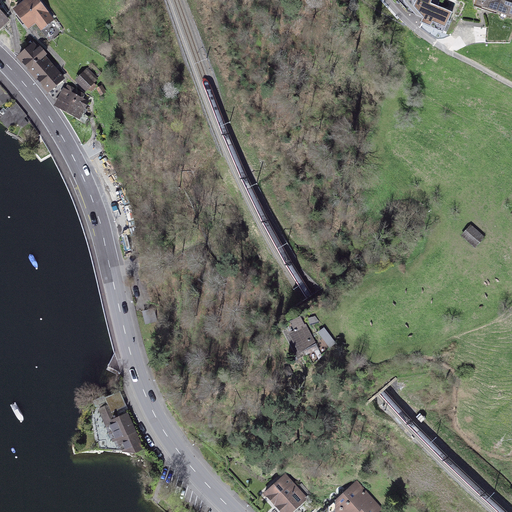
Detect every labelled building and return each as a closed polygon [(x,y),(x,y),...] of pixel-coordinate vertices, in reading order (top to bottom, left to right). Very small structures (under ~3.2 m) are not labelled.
[(40,0),(22,0),(12,8),(28,27),(35,22),(40,28),(54,18),(40,0)] [(511,0),(482,0),(480,8),(511,17),(511,0)] [(451,14),(431,4),(421,23),(442,33),(451,14)] [(0,10),(0,27),(8,20),(0,10)] [(511,38),(511,28),(485,29),(485,43),(510,43),(511,38)] [(33,42),(17,55),(48,92),(64,79),(33,42)] [(87,68),(76,79),(86,90),(97,79),(87,68)] [(67,85),(56,105),(78,117),(87,100),(83,98),(84,95),(67,85)] [(102,85),(96,88),(100,95),(106,92),(102,85)] [(0,121),(8,129),(17,121),(22,127),(28,122),(24,118),(27,116),(16,103),(0,118),(0,121)] [(470,227),(463,235),(475,246),(482,238),(470,227)] [(325,306),(321,300),(316,303),(319,309),(325,306)] [(302,352),(315,345),(300,316),(291,321),(295,330),(291,332),(302,352)] [(156,320),(148,322),(152,337),(160,335),(156,320)] [(335,343),(325,328),(319,332),(330,347),(335,343)] [(288,376),(292,373),(289,366),(284,369),(288,376)] [(106,425),(97,429),(99,448),(136,452),(141,449),(127,414),(116,419),(113,412),(126,407),(119,391),(96,401),(106,425)] [(285,477),(259,499),(270,511),(292,511),(305,501),(285,477)] [(378,511),(357,487),(328,511),(378,511)]
